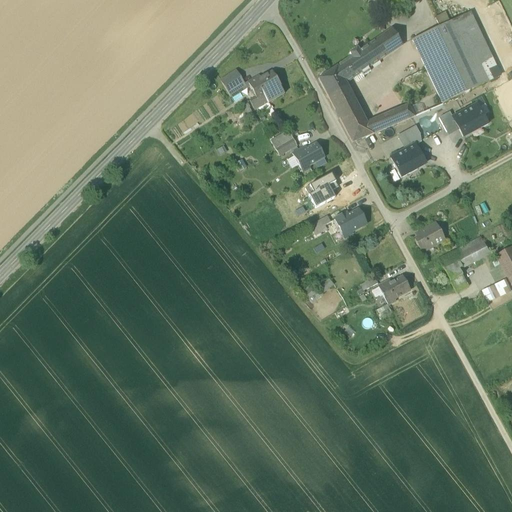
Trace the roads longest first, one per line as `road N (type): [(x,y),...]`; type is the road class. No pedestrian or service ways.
road 1 (residential): [(264,4),(511,446)]
road 2 (track): [(147,124),(350,363),(440,316)]
road 3 (tertiary): [(0,276),(264,4)]
road 4 (track): [(389,220),(511,155)]
